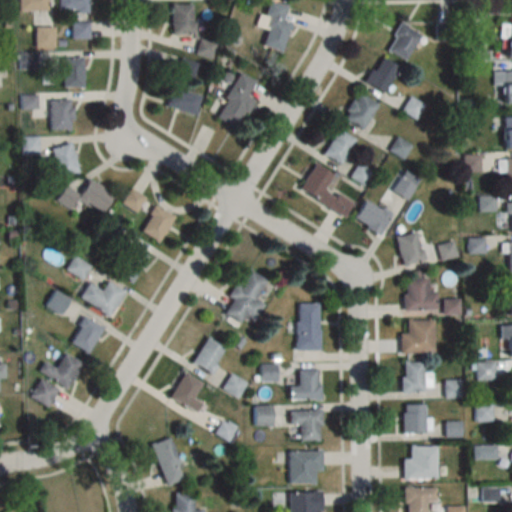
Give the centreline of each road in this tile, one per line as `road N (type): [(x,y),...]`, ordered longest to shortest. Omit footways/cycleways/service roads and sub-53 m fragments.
road 1 (residential): [(360,511),(353,290),(338,267),(129,132),(127,0)]
road 2 (residential): [(0,468),(47,458),(92,432),(319,65),(344,0)]
